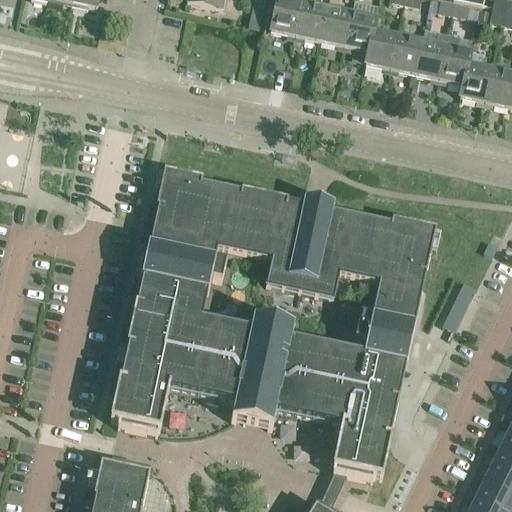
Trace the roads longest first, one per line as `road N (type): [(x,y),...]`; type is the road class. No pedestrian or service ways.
road 1 (residential): [(37,511),(128,93)]
road 2 (tertiary): [(511,173),(128,93)]
road 3 (residential): [(411,511),(511,309)]
